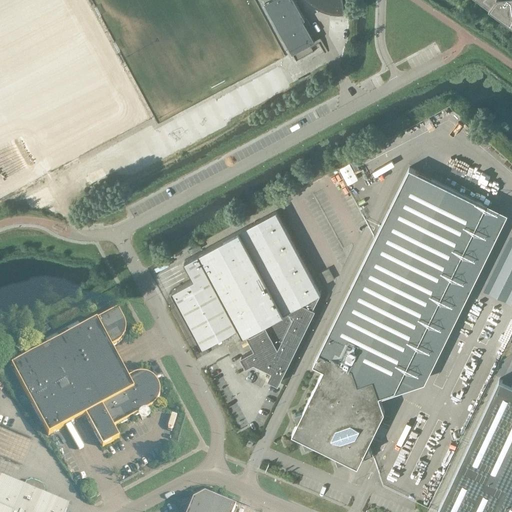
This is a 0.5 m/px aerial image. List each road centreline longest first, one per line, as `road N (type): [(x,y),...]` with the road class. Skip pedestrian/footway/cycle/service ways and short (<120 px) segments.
road 1 (unclassified): [(400,81),(117,232)]
road 2 (unclassified): [(212,471),(213,414),(117,232)]
